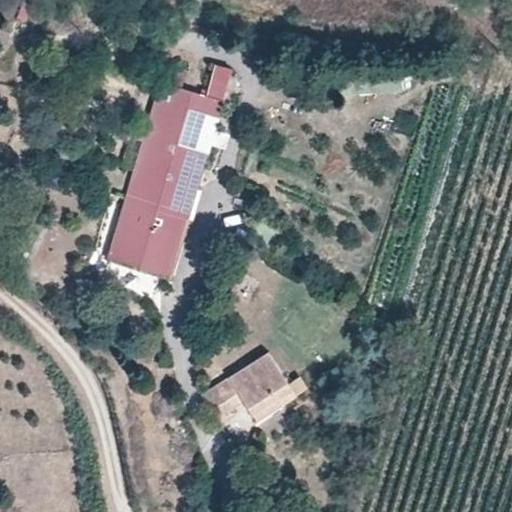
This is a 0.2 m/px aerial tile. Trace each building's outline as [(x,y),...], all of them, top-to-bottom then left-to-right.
[(203,96),(219,101),(229,70),(212,64),(203,96)] [(165,67),(160,83),(178,88),(182,73),(165,67)] [(160,83),(108,258),(167,275),(185,217),(189,218),(198,189),(193,187),(219,101),(203,96),(178,88),(160,83)] [(242,402),(256,422),(280,404),(295,394),(288,383),(267,351),(221,382),(206,392),(201,395),(214,419),(242,402)] [(206,392),(221,382),(214,372),(199,382),(206,392)] [(288,383),(295,394),(305,388),(298,376),(288,383)] [(280,404),(256,422),(262,431),(286,413),(280,404)]
